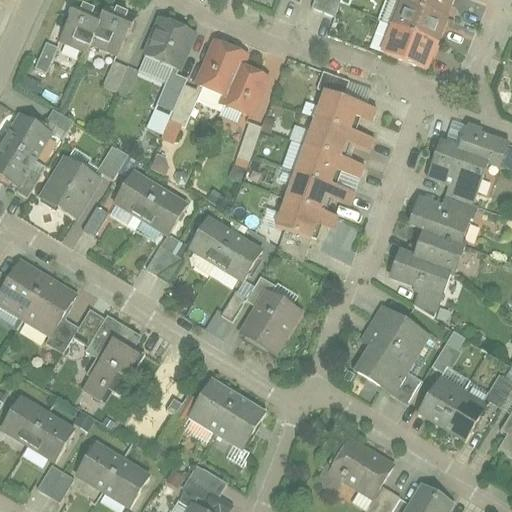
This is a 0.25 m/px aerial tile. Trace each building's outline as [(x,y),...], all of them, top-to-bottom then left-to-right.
[(313,0),(310,10),(333,18),(339,0),(313,0)] [(384,0),(367,46),(424,68),(450,0),(384,0)] [(92,12),(63,8),(58,42),(89,46),(91,34),(116,37),(120,6),(94,2),(92,12)] [(189,35),(146,19),(133,51),(177,68),(189,35)] [(241,59),(201,43),(185,85),(224,100),(221,109),(255,122),(269,86),(236,73),(241,59)] [(31,71),(44,77),(56,49),(44,44),(31,71)] [(112,63),(100,88),(115,94),(127,69),(112,63)] [(350,111),(308,96),(267,217),(306,230),(308,224),(330,231),(334,218),(313,212),(320,195),(340,202),(345,189),(324,182),(329,169),(349,176),(355,162),(334,155),(339,139),(360,146),(365,133),(344,125),(350,111)] [(0,184),(11,191),(47,130),(15,111),(0,137),(0,184)] [(232,181),(246,184),(257,128),(243,125),(232,181)] [(453,278),(487,178),(493,180),(506,141),(460,126),(451,151),(429,143),(414,186),(434,192),(431,202),(412,195),(400,232),(420,238),(412,261),(385,252),(375,282),(408,293),(402,311),(432,321),(447,275),(453,278)] [(101,176),(61,151),(34,195),(74,220),(101,176)] [(179,201),(122,167),(103,198),(160,232),(179,201)] [(81,232),(93,239),(107,217),(94,209),(81,232)] [(261,250),(201,215),(183,246),(243,281),(261,250)] [(169,286),(182,261),(173,257),(180,244),(164,236),(145,274),(169,286)] [(0,317),(44,346),(71,306),(7,264),(0,274),(0,317)] [(293,303),(260,285),(232,335),(264,354),(293,303)] [(231,324),(243,302),(231,296),(220,318),(231,324)] [(381,398),(426,327),(380,299),(336,370),(381,398)] [(143,349),(89,317),(74,342),(98,356),(76,394),(106,411),(143,349)] [(478,406),(426,374),(403,412),(455,444),(478,406)] [(257,413),(205,380),(183,414),(235,447),(257,413)] [(68,431),(12,394),(0,412),(0,434),(47,465),(68,431)] [(511,397),(480,452),(511,470),(511,467),(511,397)] [(141,476),(80,440),(62,470),(122,506),(141,476)] [(381,469),(338,444),(316,482),(359,507),(381,469)] [(35,492),(58,505),(72,481),(48,468),(35,492)] [(440,511),(443,509),(410,488),(394,511),(440,511)] [(200,511),(185,503),(180,511),(200,511)]
